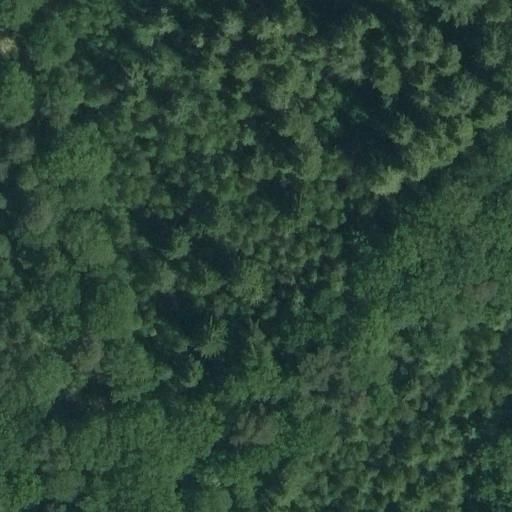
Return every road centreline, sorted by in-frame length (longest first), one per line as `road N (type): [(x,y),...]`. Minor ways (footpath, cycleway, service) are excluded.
road 1 (track): [(18,28),(68,273),(135,511)]
road 2 (track): [(511,175),(213,438),(124,466)]
